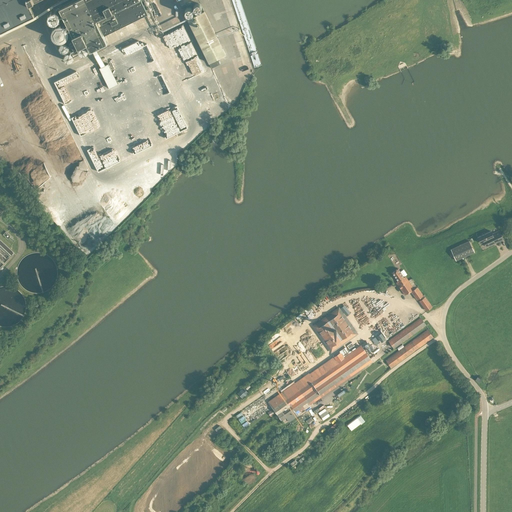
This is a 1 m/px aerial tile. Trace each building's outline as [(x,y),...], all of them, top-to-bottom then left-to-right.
[(0,0),(0,30),(1,30),(3,34),(9,31),(7,27),(35,14),(30,4),(38,0),(0,0)] [(72,0),(73,0),(59,7),(60,8),(56,10),(56,11),(55,11),(53,10),(52,11),(50,12),(49,13),(48,16),(48,18),(48,20),(49,21),(51,23),(52,23),(54,23),(56,23),(56,24),(55,25),(54,26),(53,27),(52,29),(51,32),(52,35),(53,37),(55,40),(57,40),(59,41),(61,41),(62,42),(61,42),(60,43),(59,45),(59,47),(59,48),(60,50),(61,51),(63,52),(65,52),(66,52),(65,53),(64,55),(64,57),(64,59),(65,60),(67,61),(69,62),(71,62),(72,61),(74,60),(74,59),(74,57),(75,56),(74,56),(74,54),(77,53),(75,48),(103,33),(104,35),(154,11),(148,0),(72,0)] [(192,16),(193,17),(187,20),(209,64),(226,55),(201,5),(200,4),(199,3),(198,3),(196,3),(194,4),(194,5),(193,7),(193,8),(193,9),(193,10),(192,9),(191,8),(190,8),(189,8),(188,8),(187,8),(186,9),(185,10),(184,11),(184,12),(185,14),(186,16),(187,17),(189,17),(191,16),(192,16)] [(165,138),(187,128),(177,104),(171,107),(172,109),(164,113),(170,128),(162,132),(165,138)] [(145,141),(131,147),(133,152),(148,146),(147,141),(145,142),(145,141)] [(93,147),(87,150),(96,170),(118,161),(114,151),(98,158),(93,147)] [(12,238),(10,236),(5,232),(5,231),(4,232),(4,233),(6,235),(7,236),(8,237),(8,238),(13,242),(15,240),(12,238)] [(486,246),(498,241),(503,239),(501,233),(493,237),(491,231),(478,237),(480,243),(484,241),(486,246)] [(456,261),(474,253),(469,242),(451,250),(456,261)] [(403,278),(401,273),(398,269),(392,273),(395,277),(398,281),(396,282),(405,295),(411,291),(417,300),(423,295),(417,287),(414,289),(406,276),(403,278)] [(425,296),(419,301),(426,311),(432,306),(425,296)] [(331,353),(355,336),(358,334),(339,306),(312,325),(312,326),(331,353)] [(426,325),(421,317),(388,341),(394,349),(426,325)] [(434,337),(428,329),(418,336),(386,360),(388,362),(389,363),(390,365),(392,368),(434,337)] [(282,421),(286,418),(289,422),(298,416),(297,413),(369,363),(368,361),(371,359),(361,345),(344,357),(340,352),(334,356),(309,374),(309,373),(268,402),(274,409),(275,411),(280,418),(282,421)] [(327,412),(325,409),(319,413),(323,420),(330,416),(327,412)] [(350,430),(364,420),(360,414),(346,424),(350,430)]
